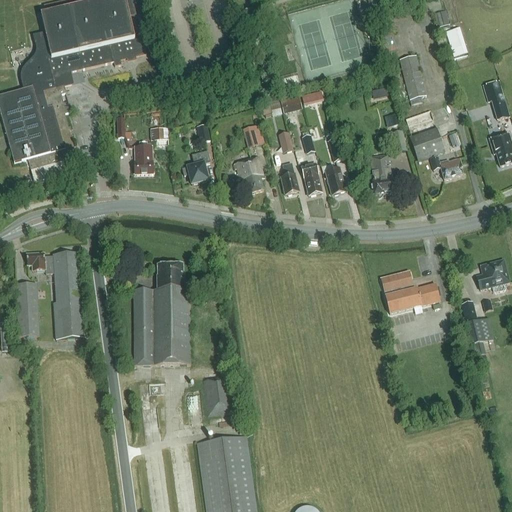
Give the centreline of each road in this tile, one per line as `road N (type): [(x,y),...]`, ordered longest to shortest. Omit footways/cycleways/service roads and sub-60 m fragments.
road 1 (secondary): [(90,211),(141,206),(361,236),(452,227),(511,209)]
road 2 (tertiary): [(130,511),(90,211)]
